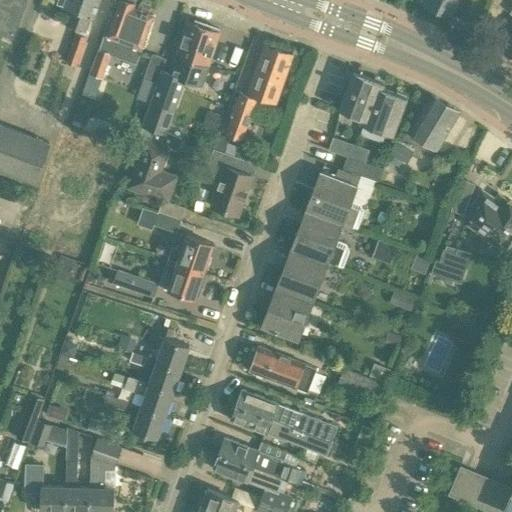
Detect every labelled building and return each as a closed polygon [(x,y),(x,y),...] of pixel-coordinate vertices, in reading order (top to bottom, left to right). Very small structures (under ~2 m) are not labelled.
[(0,0),(0,32),(14,38),(26,2),(21,0),(20,0),(0,0)] [(94,15),(99,0),(58,0),(58,3),(71,7),(65,23),(77,27),(65,62),(77,66),(88,33),(86,30),(92,14),(94,15)] [(116,0),(99,47),(111,51),(135,59),(152,15),(150,14),(151,7),(150,5),(144,3),(141,4),(139,10),(132,8),(134,0),(116,0)] [(425,0),(425,1),(452,14),(458,0),(425,0)] [(206,66),(218,33),(189,22),(177,56),(178,56),(172,74),(162,71),(158,83),(143,125),(154,129),(166,133),(166,132),(184,78),(200,84),(206,66)] [(511,33),(502,48),(506,51),(505,55),(511,59),(511,58),(511,33)] [(275,103),(292,56),(265,46),(248,96),(240,93),(226,134),(242,139),(255,101),(262,103),(264,99),(275,103)] [(244,66),(248,50),(230,46),(226,62),(244,66)] [(103,77),(111,51),(99,47),(98,47),(89,72),(103,77)] [(158,83),(162,71),(162,70),(165,59),(152,54),(144,78),(158,83)] [(89,72),(83,91),(97,96),(103,77),(89,72)] [(377,106),(383,88),(385,83),(358,73),(352,90),(347,89),(340,109),(364,118),(370,104),(377,106)] [(399,119),(406,97),(383,88),(377,106),(370,104),(364,118),(363,123),(388,132),(393,118),(399,119)] [(437,148),(455,118),(459,112),(432,95),(410,131),(437,148)] [(218,131),(223,114),(207,109),(202,126),(218,131)] [(0,167),(35,180),(48,143),(0,125),(0,167)] [(166,133),(154,129),(150,140),(145,138),(128,187),(163,199),(158,213),(181,221),(186,207),(168,201),(177,176),(162,171),(169,148),(176,150),(179,148),(182,140),(180,136),(166,132),(166,133)] [(214,146),(224,150),(228,138),(218,135),(214,146)] [(364,162),(368,151),(333,138),(329,150),(347,157),(364,162)] [(406,163),(413,151),(396,141),(386,159),(399,166),(402,160),(406,163)] [(238,216),(252,176),(235,170),(239,158),(213,149),(206,168),(221,173),(210,206),(238,216)] [(378,181),(383,169),(364,162),(347,157),(343,168),(378,181)] [(358,228),(364,211),(361,204),(352,201),(358,185),(321,171),(305,210),(342,224),(343,223),(358,228)] [(499,203),(482,191),(472,206),(477,209),(468,223),(496,243),(497,242),(506,248),(511,238),(511,232),(507,229),(511,222),(511,204),(503,198),(499,203)] [(343,266),(349,249),(346,242),(337,239),(342,224),(305,210),(290,249),(327,263),(328,261),(343,266)] [(177,232),(181,221),(158,213),(154,224),(177,232)] [(203,271),(212,244),(186,235),(180,250),(172,247),(168,259),(203,271)] [(397,246),(380,239),(375,253),(392,260),(397,246)] [(313,301),(327,263),(290,249),(275,288),(313,301)] [(471,253),(457,249),(456,253),(444,249),(440,262),(436,260),(432,274),(447,278),(447,276),(460,279),(463,267),(466,268),(471,253)] [(430,259),(417,254),(411,268),(425,274),(430,259)] [(194,297),(203,271),(168,259),(163,271),(172,274),(167,287),(194,297)] [(507,293),(511,277),(511,271),(503,269),(496,289),(507,293)] [(154,296),(159,282),(127,272),(122,285),(133,289),(130,300),(142,304),(146,293),(154,296)] [(297,341),(313,301),(275,288),(260,326),(297,341)] [(402,305),(411,308),(415,297),(407,293),(402,305)] [(181,368),(189,345),(170,338),(174,329),(163,325),(160,335),(165,337),(157,360),(181,368)] [(399,346),(403,335),(388,330),(384,340),(399,346)] [(465,335),(470,346),(479,342),(474,331),(465,335)] [(122,335),(118,347),(123,348),(132,352),(136,340),(122,335)] [(65,340),(61,353),(64,354),(68,355),(74,357),(78,344),(65,340)] [(308,391),(317,368),(292,359),(292,358),(259,346),(250,370),(282,382),(282,381),(308,391)] [(143,365),(146,356),(132,352),(123,348),(122,349),(131,352),(129,360),(143,365)] [(62,369),(66,360),(59,357),(56,366),(62,369)] [(174,391),(181,368),(157,360),(150,382),(149,383),(174,391)] [(374,362),(369,375),(386,381),(391,369),(374,362)] [(381,399),(387,383),(343,366),(337,382),(381,399)] [(115,371),(111,383),(125,387),(129,375),(115,371)] [(166,414),(174,391),(149,383),(150,382),(129,375),(125,387),(124,388),(133,391),(130,402),(141,406),(166,414)] [(331,442),(332,439),(337,426),(278,403),(278,402),(242,389),(236,405),(331,442)] [(126,410),(129,401),(105,393),(102,402),(126,410)] [(372,400),(369,408),(378,411),(381,403),(372,400)] [(312,406),(321,409),(323,405),(314,401),(312,406)] [(331,442),(236,405),(231,420),(265,433),(265,432),(326,455),(331,442)] [(158,438),(166,414),(141,406),(133,429),(158,438)] [(29,442),(39,416),(25,411),(16,437),(29,442)] [(91,416),(87,428),(107,435),(111,423),(91,416)] [(65,444),(66,428),(39,418),(30,441),(43,446),(47,437),(65,444)] [(90,486),(89,486),(76,486),(79,430),(68,426),(65,486),(66,486),(65,510),(89,511),(90,486)] [(357,436),(353,448),(364,452),(368,440),(357,436)] [(300,484),(306,468),(281,459),(258,450),(225,437),(219,453),(283,477),(283,478),(300,484)] [(114,469),(114,464),(120,446),(97,438),(91,456),(89,486),(90,486),(89,511),(114,511),(115,487),(104,487),(105,469),(114,469)] [(359,466),(364,453),(352,449),(348,462),(359,466)] [(278,490),(283,478),(283,477),(219,453),(213,468),(247,481),(247,480),(265,487),(261,497),(289,507),(293,495),(278,490)] [(40,510),(65,510),(66,486),(65,486),(42,485),(43,463),(26,462),(24,490),(40,490),(40,510)] [(511,511),(511,489),(511,490),(497,484),(498,483),(460,468),(449,495),(491,511),(511,511)] [(345,475),(341,485),(352,490),(356,479),(345,475)] [(234,511),(239,500),(207,488),(198,511),(234,511)] [(267,511),(286,511),(289,507),(261,497),(257,508),(267,511)]
